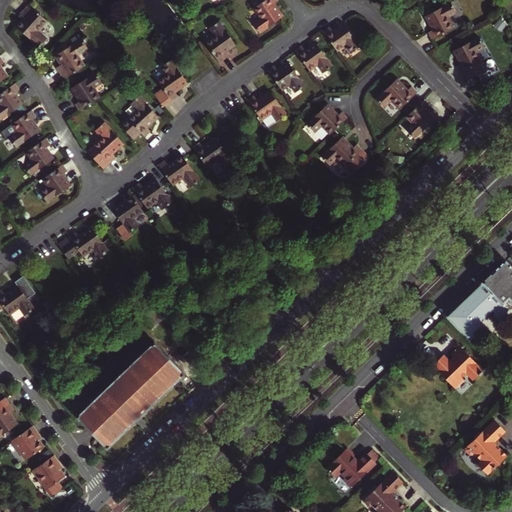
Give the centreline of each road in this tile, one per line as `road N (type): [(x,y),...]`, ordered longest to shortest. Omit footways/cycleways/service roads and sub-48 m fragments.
road 1 (tertiary): [(486,128),(105,496)]
road 2 (primary): [(511,151),(136,511)]
road 3 (primary): [(162,511),(511,174)]
road 4 (residential): [(101,194),(222,87),(311,22)]
road 5 (tertiary): [(341,395),(511,230)]
road 6 (residential): [(311,22),(341,3),(367,7),(486,128)]
road 7 (residential): [(0,34),(101,194)]
road 8 (residential): [(6,355),(105,496)]
road 9 (tertiary): [(219,511),(341,395)]
road 10 (residential): [(341,395),(459,511)]
road 11 (residential): [(0,263),(101,194)]
